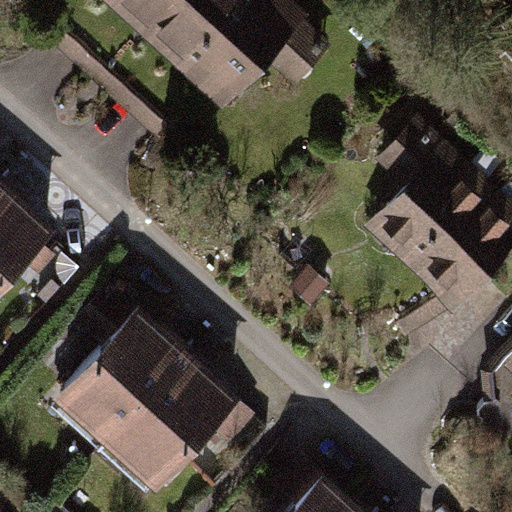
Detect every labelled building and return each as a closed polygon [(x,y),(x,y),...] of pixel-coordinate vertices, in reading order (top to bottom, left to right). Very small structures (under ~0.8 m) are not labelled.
[(153,0),(242,93),(339,0),(153,0)] [(450,154),(405,200),(487,281),(511,256),(511,159),(492,139),(506,124),(457,75),(414,118),(450,154)] [(0,172),(0,278),(53,221),(0,172)] [(136,295),(51,389),(156,484),(213,421),(237,392),(241,389),(136,295)] [(232,437),(256,409),(237,392),(213,421),(232,437)] [(375,511),(326,467),(284,511),(375,511)]
